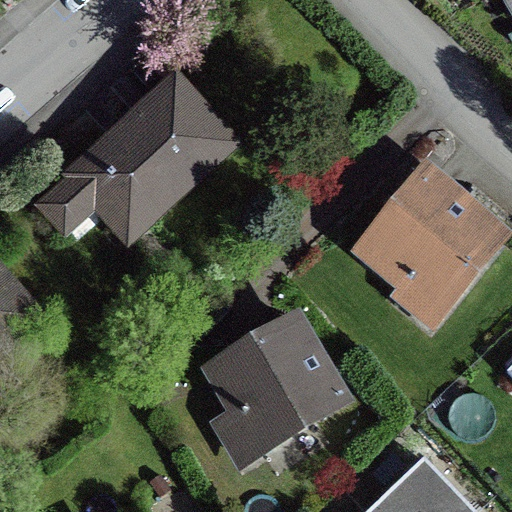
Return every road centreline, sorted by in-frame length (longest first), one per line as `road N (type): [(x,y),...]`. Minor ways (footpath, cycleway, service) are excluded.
road 1 (residential): [(511,144),(359,0)]
road 2 (residential): [(0,101),(112,0)]
